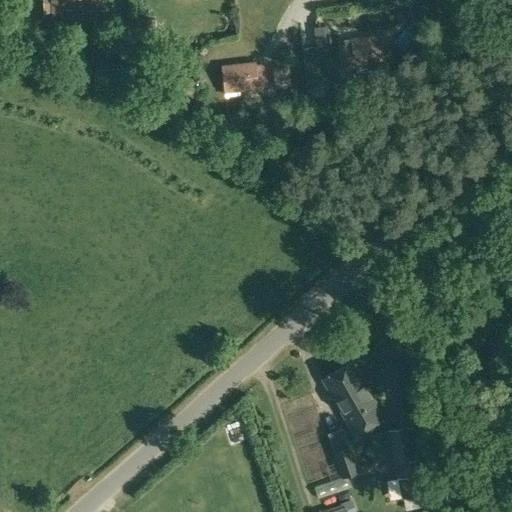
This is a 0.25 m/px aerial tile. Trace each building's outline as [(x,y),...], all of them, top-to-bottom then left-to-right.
[(61,8),(93,7),(93,0),(50,0),(50,13),(61,13),(61,8)] [(354,65),(386,62),(384,39),(369,41),(368,37),(349,39),(350,48),(343,49),(342,47),(341,47),(344,71),(355,70),(354,65)] [(257,94),(267,93),(265,69),(264,69),(264,71),(256,72),(255,62),(236,65),(236,69),(222,70),(224,93),(256,89),(257,94)] [(287,68),(274,69),(276,88),(289,87),(287,68)] [(352,361),(323,378),(337,403),(355,433),(384,416),(366,385),(352,361)] [(406,427),(388,430),(402,499),(421,495),(408,426),(406,427)] [(358,471),(349,447),(334,452),(343,477),(358,471)]
